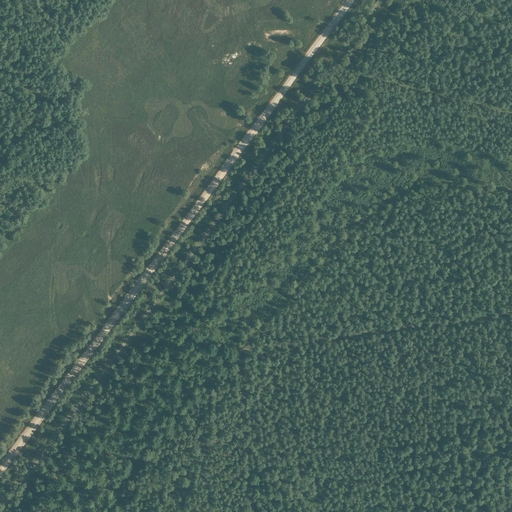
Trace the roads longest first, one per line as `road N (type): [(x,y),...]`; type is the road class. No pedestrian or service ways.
road 1 (track): [(0,470),(352,0)]
road 2 (track): [(238,350),(398,193),(436,181),(511,189)]
road 3 (track): [(238,350),(511,312)]
road 4 (track): [(104,511),(238,350)]
road 5 (track): [(252,511),(238,350)]
